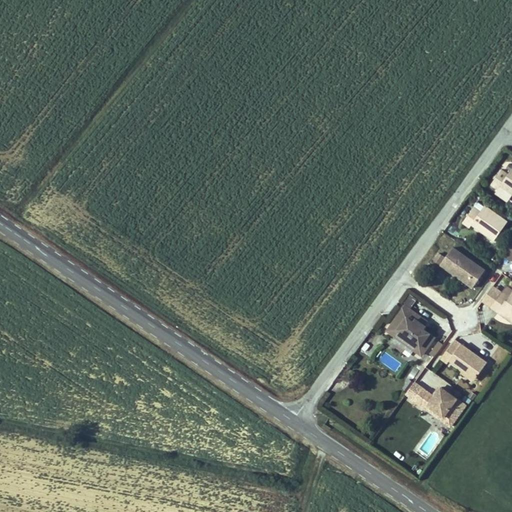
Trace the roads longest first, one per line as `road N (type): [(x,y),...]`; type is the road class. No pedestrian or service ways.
road 1 (secondary): [(0,221),(294,421)]
road 2 (residential): [(511,121),(401,276)]
road 3 (residential): [(401,276),(294,421)]
road 4 (secondary): [(294,421),(428,511)]
